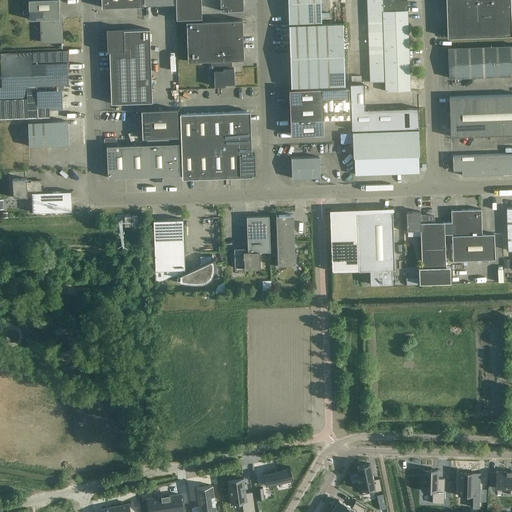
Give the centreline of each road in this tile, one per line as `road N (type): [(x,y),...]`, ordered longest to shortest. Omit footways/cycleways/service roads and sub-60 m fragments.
road 1 (unclassified): [(94,189),(88,0)]
road 2 (unclassified): [(83,487),(267,446)]
road 3 (unclassified): [(434,188),(430,0)]
road 4 (residential): [(511,441),(357,436),(336,443)]
road 5 (unclassified): [(94,189),(121,199),(268,194)]
road 6 (residential): [(344,455),(511,455)]
road 7 (unclassified): [(268,194),(434,188)]
road 8 (unclassified): [(267,142),(262,0)]
